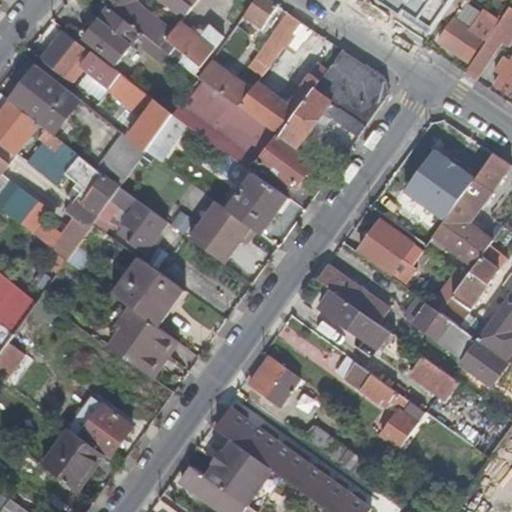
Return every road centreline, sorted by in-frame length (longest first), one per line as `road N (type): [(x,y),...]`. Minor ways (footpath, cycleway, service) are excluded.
road 1 (residential): [(112,511),(431,77)]
road 2 (residential): [(431,77),(314,0)]
